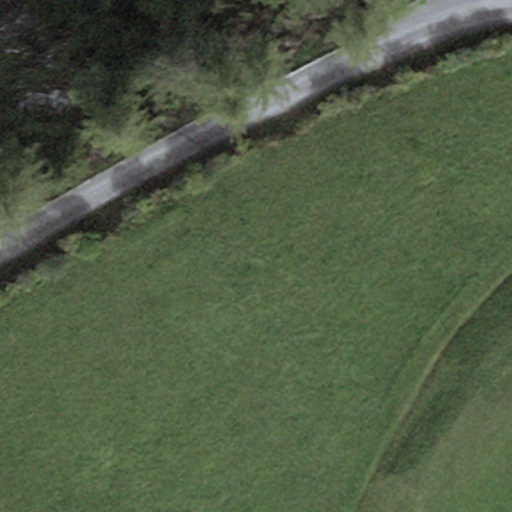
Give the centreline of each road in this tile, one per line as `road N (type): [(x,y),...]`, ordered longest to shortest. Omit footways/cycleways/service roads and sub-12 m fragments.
road 1 (unclassified): [(511,5),(484,7),(317,75),(0,242)]
road 2 (track): [(344,511),(403,388),(452,316),(511,255)]
